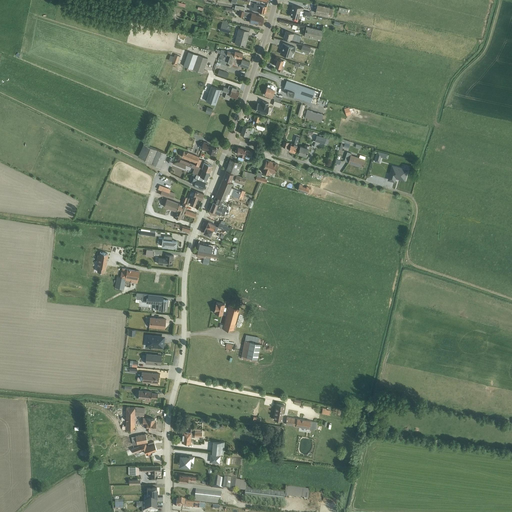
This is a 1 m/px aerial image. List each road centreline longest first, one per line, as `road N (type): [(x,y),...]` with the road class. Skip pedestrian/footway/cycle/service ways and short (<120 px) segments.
road 1 (residential): [(167,511),(168,417),(184,346),(186,272),(229,140)]
road 2 (residential): [(408,194),(229,140)]
road 3 (residential): [(229,140),(275,0)]
